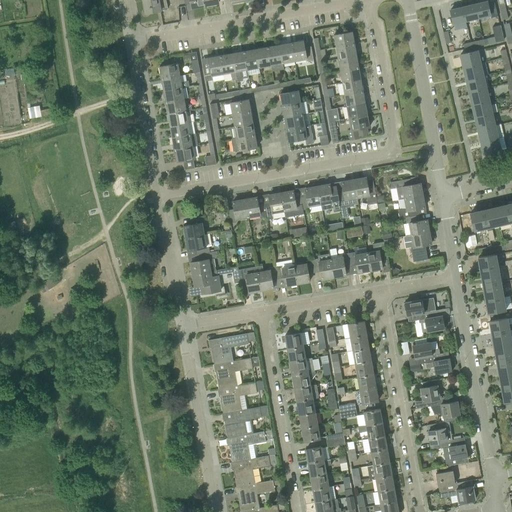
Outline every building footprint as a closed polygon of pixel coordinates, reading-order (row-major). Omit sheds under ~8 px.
[(167,9),(166,3),(165,0),(143,0),(146,13),(167,9)] [(487,2),(475,5),(478,17),(490,15),(488,4),(487,2)] [(478,17),(475,5),(463,8),(466,20),(478,17)] [(466,20),(463,8),(450,10),(453,23),(466,20)] [(500,25),(492,27),(494,36),(496,42),(503,40),(502,35),(500,25)] [(334,35),(336,47),(354,44),(352,32),(334,35)] [(496,42),(494,36),(483,39),(484,45),(496,42)] [(313,60),(311,46),(305,47),(303,40),(291,43),(294,61),(306,59),(306,61),(313,60)] [(294,61),(291,43),(279,45),(283,63),(294,61)] [(356,56),(354,44),(336,47),(338,59),(356,56)] [(283,63),(279,45),(267,47),(271,65),(283,63)] [(271,65),(267,47),(256,49),(259,68),(271,65)] [(259,68),(256,49),(244,51),(247,70),(259,68)] [(477,50),(470,52),(460,54),(463,67),(480,63),(477,50)] [(247,70),(244,51),(232,53),(235,72),(237,79),(242,78),(241,71),(247,70)] [(235,72),(232,53),(220,55),(224,74),(230,73),(232,79),(237,79),(235,72)] [(224,74),(220,55),(208,58),(210,66),(203,68),(206,81),(213,80),(212,76),(224,74)] [(359,67),(356,56),(338,59),(340,71),(359,67)] [(200,72),(198,59),(191,61),(193,73),(195,73),(200,72)] [(159,67),(161,79),(180,75),(178,63),(159,67)] [(483,76),(480,63),(463,67),(466,80),(483,76)] [(361,79),(359,67),(340,71),(342,83),(361,79)] [(188,81),(181,82),(180,75),(161,79),(164,91),(182,87),(189,86),(188,81)] [(486,88),(483,76),(466,80),(469,92),(486,88)] [(363,91),(361,79),(342,83),(344,94),(363,91)] [(184,99),(182,87),(164,91),(166,102),(184,99)] [(489,100),(486,88),(469,92),(472,104),(489,100)] [(298,90),(290,92),(280,94),(282,106),(300,102),(298,90)] [(365,103),(363,91),(344,94),(347,106),(365,103)] [(187,98),(184,99),(166,102),(168,114),(190,110),(192,110),(191,104),(188,105),(187,98)] [(251,111),(248,99),(230,103),(232,115),(251,111)] [(316,100),(312,100),(315,112),(318,111),(323,111),(321,99),(316,100)] [(492,113),(489,100),(472,104),(475,117),(492,113)] [(302,114),(300,102),(282,106),(284,118),(302,114)] [(209,104),(210,106),(212,118),(216,118),(216,117),(219,117),(217,103),(209,104)] [(367,115),(365,103),(347,106),(349,118),(367,115)] [(28,118),(40,116),(39,105),(27,106),(28,118)] [(191,114),(190,110),(168,114),(170,126),(188,123),(194,122),(193,114),(191,114)] [(253,123),(251,111),(232,115),(234,127),(253,123)] [(495,125),(492,113),(475,117),(478,129),(495,125)] [(304,126),(302,114),(284,118),(286,129),(304,126)] [(369,127),(367,115),(349,118),(351,130),(348,130),(349,140),(359,138),(359,135),(368,134),(367,127),(369,127)] [(335,120),(333,121),(329,122),(331,134),(337,133),(335,120)] [(327,135),(325,125),(325,122),(321,123),(317,124),(319,136),(327,135)] [(190,134),(188,123),(170,126),(172,138),(190,134)] [(255,135),(253,123),(234,127),(237,138),(255,135)] [(500,124),(495,125),(478,129),(481,142),(498,138),(503,136),(500,124)] [(304,126),(286,129),(288,142),(289,141),(305,139),(313,137),(311,127),(310,125),(304,126)] [(190,134),(172,138),(174,150),(197,145),(198,145),(196,134),(190,134)] [(255,135),(237,138),(232,139),(231,139),(233,152),(257,147),(255,135)] [(501,151),(498,141),(498,138),(481,142),(484,155),(501,151)] [(198,151),(197,145),(174,150),(176,162),(195,159),(194,153),(197,152),(198,151)] [(366,177),(353,180),(357,197),(366,195),(368,205),(377,203),(376,197),(373,182),(367,184),(366,177)] [(390,182),(391,189),(396,188),(398,200),(422,195),(420,183),(412,185),(411,178),(390,182)] [(337,191),(340,208),(346,207),(353,206),(353,205),(358,204),(357,197),(353,180),(342,182),(343,188),(337,189),(337,191)] [(341,212),(337,191),(337,189),(336,185),(330,186),(329,184),(317,186),(322,211),(333,209),(334,213),(341,212)] [(307,196),(301,197),(303,210),(309,209),(310,213),(322,211),(317,186),(305,189),(307,196)] [(303,210),(301,197),(295,199),(293,191),(281,193),(284,210),(296,208),(296,211),(303,210)] [(270,203),(264,204),(267,216),(267,220),(285,216),(284,210),(281,193),(269,195),(270,203)] [(424,207),(422,195),(398,200),(400,209),(398,209),(400,218),(405,217),(418,215),(417,209),(424,207)] [(267,216),(264,204),(258,205),(257,197),(245,199),(248,217),(259,215),(260,218),(267,216)] [(248,217),(245,199),(233,202),(234,210),(228,211),(230,223),(237,222),(236,219),(248,217)] [(511,221),(511,203),(507,204),(508,207),(483,213),(483,210),(470,213),(474,230),(511,221)] [(419,221),(418,215),(405,217),(406,224),(403,224),(406,236),(429,232),(427,219),(419,221)] [(192,224),(184,226),(186,238),(204,235),(201,224),(204,223),(203,216),(191,218),(192,224)] [(306,227),(289,230),(290,238),(308,235),(306,227)] [(347,236),(362,233),(361,227),(346,230),(347,236)] [(429,232),(406,236),(408,248),(411,248),(412,255),(414,255),(416,261),(428,259),(425,245),(431,244),(429,232)] [(467,246),(477,243),(474,233),(464,236),(467,246)] [(211,245),(209,234),(204,235),(186,238),(188,250),(196,249),(197,255),(210,252),(209,246),(211,245)] [(511,239),(503,241),(504,244),(505,250),(511,248),(511,239)] [(374,251),(367,252),(370,270),(371,270),(371,272),(378,271),(377,269),(382,268),(381,260),(387,259),(385,249),(385,246),(384,242),(378,243),(372,244),(374,251)] [(350,266),(348,253),(337,255),(336,248),(329,249),(331,260),(334,277),(346,275),(345,267),(350,266)] [(198,261),(190,262),(193,274),(210,271),(216,270),(215,265),(209,266),(208,259),(214,258),(217,258),(216,251),(210,252),(197,255),(198,261)] [(370,270),(367,252),(355,255),(355,252),(348,253),(350,266),(357,265),(358,272),(370,270)] [(505,310),(500,282),(495,254),(488,256),(478,257),(480,270),(483,270),(485,282),(483,282),(484,288),(487,288),(488,300),(486,300),(488,313),(498,311),(505,310)] [(334,277),(331,260),(319,262),(318,258),(312,259),(314,272),(320,271),(322,279),(334,277)] [(314,272),(312,259),(306,261),(306,264),(294,266),(297,283),(310,281),(308,273),(314,272)] [(297,283),(294,266),(294,260),(275,264),(276,266),(278,279),(284,278),(285,286),(297,283)] [(278,279),(276,266),(269,267),(269,270),(264,271),(263,265),(257,266),(261,290),(273,288),(272,280),(278,279)] [(210,271),(193,274),(195,287),(201,285),(202,294),(220,291),(219,281),(218,276),(217,274),(232,272),(233,274),(234,284),(241,282),(239,270),(238,266),(216,270),(210,271)] [(261,290),(257,266),(252,267),(239,270),(241,282),(241,285),(247,284),(249,292),(261,290)] [(424,312),(436,310),(435,310),(433,298),(433,297),(405,303),(403,304),(405,310),(406,310),(407,315),(410,315),(411,321),(420,319),(426,318),(424,312)] [(444,328),(442,315),(439,316),(438,310),(436,310),(424,312),(426,318),(420,319),(422,332),(444,328)] [(511,400),(511,347),(507,318),(490,321),(492,334),(494,333),(499,358),(496,358),(497,365),(500,364),(504,389),(502,389),(504,402),(511,400)] [(364,321),(348,324),(350,337),(351,337),(366,335),(364,321)] [(335,340),(333,327),(326,328),(329,341),(335,340)] [(325,342),(322,329),(316,330),(318,343),(325,342)] [(230,347),(248,343),(248,341),(256,339),(254,332),(246,333),(209,340),(210,348),(211,348),(214,364),(233,361),(230,347)] [(285,335),(287,349),(303,346),(301,332),(285,335)] [(369,348),(366,335),(351,337),(350,337),(345,338),(347,352),(353,351),(369,348)] [(440,354),(439,349),(431,350),(430,342),(413,345),(415,358),(418,358),(419,364),(425,363),(433,361),(432,355),(440,354)] [(305,359),(303,346),(287,349),(290,362),(305,359)] [(371,361),(369,348),(353,351),(355,364),(371,361)] [(445,353),(440,354),(432,355),(433,361),(425,363),(426,368),(434,367),(435,374),(452,371),(450,358),(446,359),(445,353)] [(253,369),(252,366),(255,365),(255,367),(259,367),(258,365),(260,364),(259,356),(233,361),(214,364),(213,364),(214,372),(215,372),(219,389),(237,385),(235,372),(253,369)] [(305,359),(290,362),(292,375),(314,371),(312,358),(305,359)] [(373,374),(371,361),(355,364),(358,377),(373,374)] [(315,374),(315,371),(314,371),(292,375),(294,388),(310,386),(310,383),(315,374)] [(376,387),(373,374),(358,377),(360,390),(376,387)] [(420,388),(418,388),(420,396),(422,396),(423,401),(426,400),(427,407),(431,406),(434,405),(441,404),(439,398),(437,385),(436,380),(422,382),(423,387),(420,388)] [(239,397),(257,393),(257,390),(264,389),(262,381),(237,385),(219,389),(217,389),(219,397),(220,396),(223,413),(242,410),(239,397)] [(316,384),(310,386),(294,388),(297,402),(312,399),(319,398),(316,384)] [(360,390),(356,391),(358,404),(362,404),(368,403),(378,401),(376,387),(360,390)] [(460,414),(457,401),(454,401),(453,395),(439,398),(441,404),(434,405),(436,414),(439,414),(443,416),(444,422),(458,420),(457,414),(460,414)] [(315,412),(312,399),(297,402),(299,415),(315,412)] [(355,403),(345,405),(338,406),(340,412),(356,409),(355,403)] [(223,413),(222,413),(223,421),(225,421),(228,438),(246,434),(244,421),(251,420),(262,418),(261,417),(269,415),(267,405),(260,406),(247,409),(242,410),(223,413)] [(357,415),(356,409),(340,412),(340,415),(341,418),(357,415)] [(379,409),(370,411),(364,412),(366,425),(382,422),(379,409)] [(317,425),(315,412),(299,415),(302,428),(317,425)] [(384,436),(382,422),(366,425),(359,426),(360,431),(367,430),(369,438),(384,436)] [(448,447),(447,441),(445,428),(444,422),(430,424),(431,430),(428,431),(426,432),(427,439),(429,438),(430,444),(434,443),(435,449),(443,448),(448,447)] [(320,439),(317,425),(302,428),(304,441),(320,439)] [(266,442),(265,439),(273,437),(272,430),(253,433),(246,434),(228,438),(226,438),(228,446),(229,445),(232,462),(250,459),(248,445),(266,442)] [(344,438),(344,435),(343,433),(326,436),(327,442),(344,438)] [(387,449),(384,436),(369,438),(371,452),(387,449)] [(345,444),(344,438),(327,442),(328,447),(339,445),(345,444)] [(461,438),(447,441),(448,447),(443,448),(446,466),(465,463),(464,457),(467,457),(465,444),(462,444),(461,438)] [(321,447),(315,448),(306,450),(308,463),(324,460),(321,447)] [(389,462),(387,449),(371,452),(374,465),(389,462)] [(232,462),(231,462),(232,470),(233,470),(236,487),(255,483),(252,469),(270,466),(270,464),(276,463),(274,454),(268,455),(251,459),(232,462)] [(326,473),(325,466),(331,465),(330,459),(324,460),(308,463),(310,476),(326,473)] [(391,475),(389,462),(374,465),(367,466),(369,479),(376,478),(391,475)] [(441,486),(442,492),(456,489),(455,483),(452,470),(436,473),(438,486),(441,486)] [(328,487),(326,473),(310,476),(313,489),(328,487)] [(394,488),(391,475),(376,478),(378,491),(394,488)] [(236,487),(235,487),(236,494),(238,494),(239,504),(241,511),(259,508),(259,504),(257,494),(275,491),(274,485),(281,484),(280,478),(273,480),(255,483),(236,487)] [(442,492),(439,492),(440,498),(450,496),(457,495),(458,502),(459,502),(472,500),(475,499),(475,496),(473,486),(470,487),(468,481),(455,483),(456,489),(442,492)] [(331,500),(328,487),(313,489),(315,503),(331,500)] [(378,491),(372,492),(375,505),(396,502),(394,488),(378,491)] [(346,498),(347,504),(348,510),(355,509),(353,497),(346,498)] [(340,508),(332,507),(331,500),(315,503),(316,511),(338,511),(341,511),(340,508)] [(398,507),(397,507),(396,502),(375,505),(374,506),(375,511),(382,510),(382,511),(399,511),(399,508),(398,507)] [(286,509),(285,504),(285,503),(259,508),(241,511),(240,511),(239,511),(278,511),(278,510),(286,509)]
